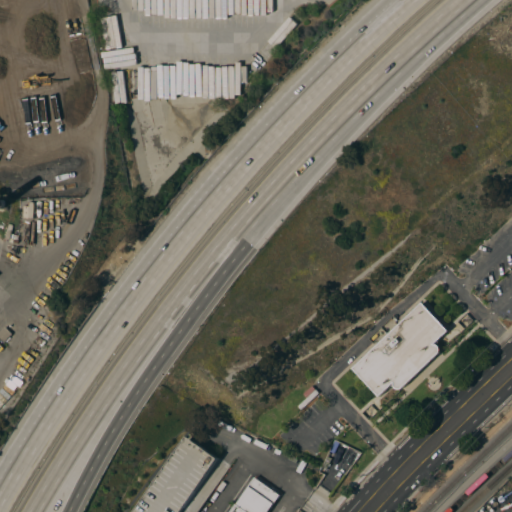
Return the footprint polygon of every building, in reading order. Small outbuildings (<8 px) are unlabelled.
[(423,302),(449,330),(435,344),(436,344),(438,344),(440,345),(441,347),(441,349),(441,350),(440,352),(403,388),(400,388),(398,388),(397,387),(395,385),(395,383),(395,381),(380,395),(354,368),(423,302)] [(0,331),(5,326),(11,332),(13,334),(4,342),(0,338),(0,331)] [(316,389),(319,392),(301,409),(298,405),(316,389)] [(133,511),(187,435),(198,443),(224,460),(230,464),(196,511),(133,511)] [(231,511),(247,490),(246,490),(255,477),(281,495),(269,511),(231,511)]
